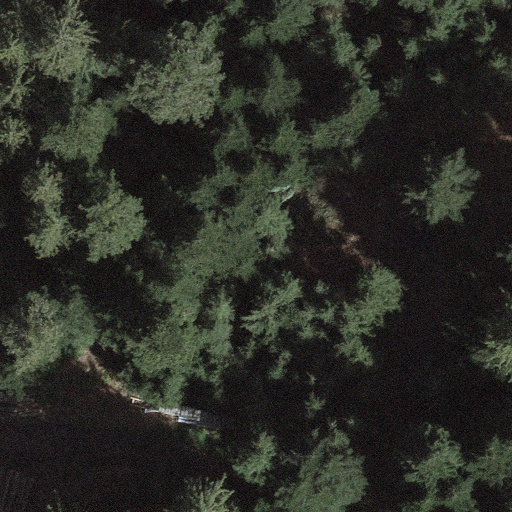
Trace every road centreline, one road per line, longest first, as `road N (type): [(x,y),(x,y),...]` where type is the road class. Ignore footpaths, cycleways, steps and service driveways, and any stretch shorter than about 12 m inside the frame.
road 1 (track): [(393,511),(400,161),(341,0)]
road 2 (track): [(313,511),(272,483),(197,458),(0,437)]
